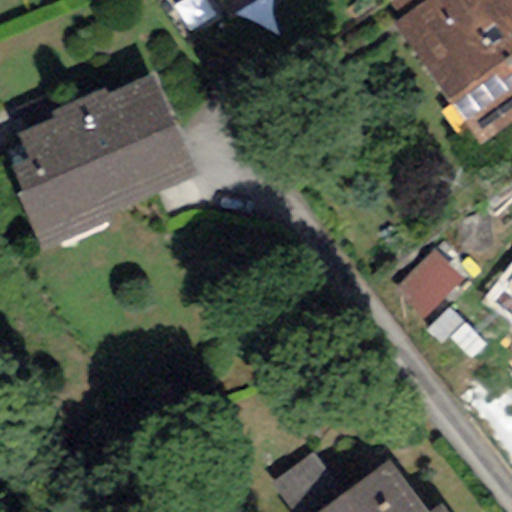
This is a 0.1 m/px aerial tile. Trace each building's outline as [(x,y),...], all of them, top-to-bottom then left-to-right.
[(225,0),(232,11),(250,0),(225,0)] [(482,146),(511,123),(511,0),(399,0),(394,4),(403,17),(393,24),(482,146)] [(17,195),(43,252),(112,221),(108,212),(193,174),(150,79),(106,99),(103,93),(56,114),(58,120),(22,136),(33,159),(13,167),(24,192),(17,195)] [(423,319),(464,278),(436,251),(395,291),(423,319)] [(511,262),(480,303),(511,326),(511,262)] [(464,323),(446,308),(425,332),(442,347),(464,323)] [(272,484),(292,511),(320,511),(344,494),(313,453),(272,484)] [(445,511),(441,506),(431,511),(424,511),(390,463),(344,494),(320,511),(445,511)]
